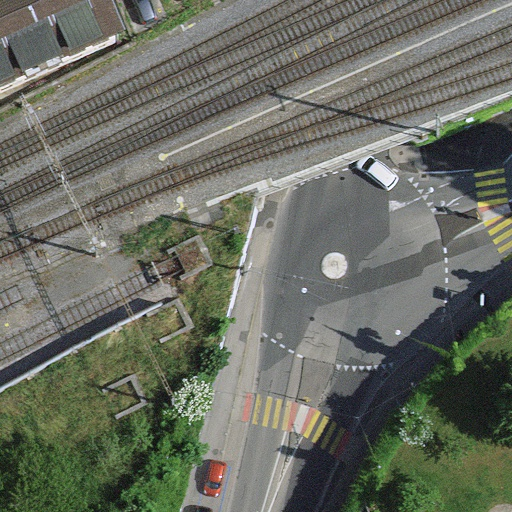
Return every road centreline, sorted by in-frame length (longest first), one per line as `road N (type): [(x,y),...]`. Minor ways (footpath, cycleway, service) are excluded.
road 1 (secondary): [(369,0),(333,166),(334,266)]
road 2 (secondary): [(334,266),(262,511)]
road 3 (residential): [(334,266),(511,196)]
